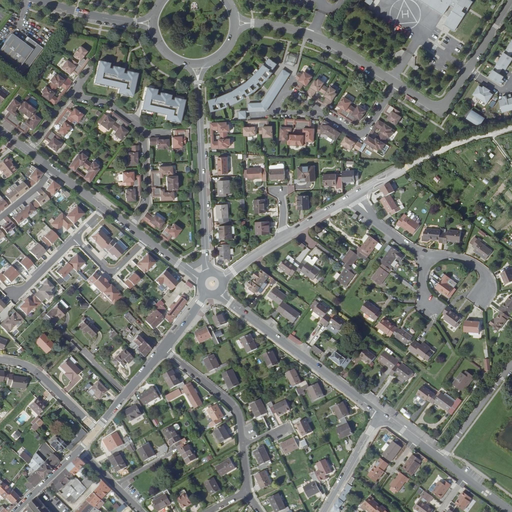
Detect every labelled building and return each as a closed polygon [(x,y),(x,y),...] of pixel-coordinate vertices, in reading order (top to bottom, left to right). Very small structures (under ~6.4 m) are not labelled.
[(452,30),(471,0),(419,0),(440,13),(447,2),(452,5),(446,15),(445,15),(440,23),(452,30)] [(27,40),(25,38),(15,29),(0,48),(0,55),(18,69),(22,63),(28,67),(45,45),(32,34),(27,40)] [(80,46),(73,55),(79,60),(77,63),(83,67),(87,61),(85,60),(82,57),(86,50),(80,46)] [(511,53),(507,50),(496,67),(502,71),(504,68),(507,70),(511,62),(511,57),(511,55),(511,53)] [(286,53),(284,63),(294,65),(296,56),(286,53)] [(270,58),(265,64),(272,69),(273,68),(274,69),(278,64),(270,58)] [(78,73),(83,67),(77,63),(72,59),(69,62),(66,59),(61,67),(69,73),(71,70),(73,68),(78,73)] [(98,60),(94,82),(118,88),(117,92),(132,96),(137,73),(127,71),(126,70),(125,73),(122,72),(123,70),(112,67),(111,68),(108,68),(109,63),(98,60)] [(268,78),(269,77),(273,72),(271,71),(272,69),(265,64),(264,66),(263,66),(259,70),(268,78)] [(261,101),(248,102),(248,109),(248,112),(266,111),(291,73),(283,68),(261,101)] [(255,75),(254,77),(259,82),(260,81),(262,84),(268,78),(259,70),(255,74),(255,75)] [(494,70),(490,77),(494,80),(503,85),(504,82),(502,81),(503,80),(505,77),(500,74),(494,70)] [(299,72),(292,84),(298,87),(302,82),(303,83),(307,85),(313,76),(305,71),(302,74),(299,72)] [(49,84),(55,88),(57,85),(58,86),(60,84),(61,83),(63,84),(61,86),(64,88),(66,89),(70,84),(57,74),(56,76),(53,75),(49,80),(52,81),(49,84)] [(251,78),(247,82),(254,91),(260,86),(257,83),(259,82),(254,77),(252,78),(251,78)] [(322,92),(326,86),(323,84),(324,82),(318,78),(317,80),(315,79),(307,93),(312,96),(313,95),(315,92),(313,91),(315,89),(316,90),(318,91),(319,90),(322,92)] [(243,86),(241,87),(244,93),(246,92),(248,95),(254,91),(247,82),(242,85),(243,86)] [(55,88),(49,84),(47,87),(45,86),(41,91),(43,93),(42,94),(55,104),(59,99),(57,98),(54,96),(53,97),(51,96),(52,94),(54,92),(52,91),(55,88)] [(326,86),(322,92),(325,94),(325,95),(327,96),(328,98),(327,99),(325,98),(323,101),(322,103),(328,107),(337,93),(335,92),(336,89),(331,86),(329,88),(326,86)] [(483,87),(481,86),(475,95),(488,103),(494,94),(491,92),(492,91),(485,86),(484,88),(483,87)] [(156,89),(146,87),(143,101),(141,109),(165,114),(164,119),(179,122),(184,99),(173,97),(173,100),(169,99),(170,96),(159,94),(159,95),(155,94),(156,89)] [(238,88),(233,91),(239,101),(245,97),(243,94),(244,93),(241,87),(239,88),(238,88)] [(228,94),(226,95),(229,102),(230,101),(231,104),(239,101),(233,91),(228,93),(228,94)] [(223,95),(218,97),(221,109),(228,105),(227,103),(229,102),(226,95),(224,96),(223,95)] [(505,100),(502,101),(506,113),(511,111),(511,95),(506,97),(507,99),(505,100)] [(340,114),(346,118),(353,107),(350,105),(352,101),(344,96),(338,105),(341,107),(343,108),(340,114)] [(212,99),(210,100),(211,107),(213,107),(214,110),(221,109),(218,97),(212,98),(212,99)] [(11,121),(15,116),(14,115),(16,112),(14,111),(16,107),(19,103),(13,98),(6,109),(9,111),(10,112),(6,117),(11,121)] [(16,107),(18,109),(24,101),(22,99),(19,103),(16,107)] [(35,109),(24,101),(18,109),(29,117),(35,109)] [(400,111),(388,104),(385,110),(390,113),(389,116),(387,118),(395,123),(400,116),(398,114),(400,111)] [(353,107),(346,118),(351,122),(355,116),(357,117),(360,119),(366,110),(358,105),(356,109),(353,107)] [(70,112),(65,108),(61,114),(66,118),(72,122),(74,119),(77,121),(82,114),(74,108),(72,110),(70,112)] [(37,110),(35,109),(29,117),(31,118),(34,114),(37,110)] [(238,118),(247,118),(246,112),(246,109),(238,110),(238,118)] [(472,109),(467,118),(480,126),(485,118),(472,109)] [(113,128),(121,117),(115,113),(111,119),(109,117),(106,115),(100,123),(107,129),(110,126),(113,128)] [(34,114),(31,118),(28,121),(26,120),(24,122),(23,121),(21,124),(19,127),(18,128),(23,132),(24,131),(28,125),(29,126),(32,129),(40,118),(34,114)] [(66,118),(61,114),(56,120),(58,122),(62,124),(57,130),(64,135),(71,126),(64,121),(66,118)] [(15,116),(11,121),(10,122),(16,126),(16,125),(19,122),(21,119),(15,116)] [(126,122),(121,117),(113,128),(116,130),(113,133),(121,139),(127,131),(124,128),(122,127),(126,122)] [(287,139),(288,139),(288,134),(288,130),(291,130),(292,127),(293,127),(293,124),(294,120),(294,119),(287,118),(287,120),(287,127),(285,127),(281,126),(280,139),(287,139)] [(244,135),(256,134),(255,126),(259,126),(259,119),(252,120),(252,122),(252,126),(244,127),(244,135)] [(266,119),(259,119),(259,126),(260,133),(263,133),(263,137),(273,136),(272,125),(269,126),(266,126),(266,119)] [(303,121),(302,128),(304,128),(303,131),(307,131),(306,135),(306,141),(314,141),(314,128),(310,128),(309,128),(309,121),(309,119),(303,119),(303,121)] [(379,135),(385,139),(387,135),(389,137),(393,131),(391,130),(392,128),(378,119),(375,125),(376,126),(379,128),(381,126),(383,127),(381,129),(380,131),(382,132),(379,135)] [(322,126),(328,130),(326,133),(336,139),(341,132),(337,130),(331,126),(332,124),(326,120),(322,126)] [(220,135),(227,134),(227,130),(230,130),(229,123),(227,123),(226,121),(210,122),(211,129),(213,129),(216,129),(216,127),(218,126),(219,129),(219,131),(220,131),(220,135)] [(60,138),(49,129),(45,135),(50,139),(49,141),(47,144),(54,150),(60,142),(58,141),(60,138)] [(181,143),(185,142),(184,129),(177,129),(177,136),(176,136),(172,136),(172,147),(181,146),(181,143)] [(227,134),(220,135),(221,138),(219,138),(219,141),(219,143),(217,143),(217,141),(213,141),(211,141),(212,148),(228,147),(227,145),(230,144),(230,138),(227,138),(227,134)] [(304,135),(291,134),(290,144),(303,145),(304,135)] [(385,139),(379,135),(377,138),(376,137),(375,139),(374,141),(372,140),(373,138),(370,136),(368,135),(365,141),(378,150),(379,147),(382,149),(385,143),(383,142),(385,139)] [(355,142),(346,136),(341,143),(351,149),(353,146),(359,150),(363,144),(356,140),(355,142)] [(156,139),(156,137),(149,137),(149,144),(156,144),(157,147),(169,147),(168,138),(164,139),(156,139)] [(138,152),(138,144),(131,144),(132,152),(128,152),(129,164),(137,163),(137,159),(136,152),(138,152)] [(84,166),(88,160),(85,158),(87,156),(81,152),(80,154),(78,153),(68,165),(74,170),(75,168),(77,165),(75,164),(77,162),(78,163),(80,165),(81,163),(84,166)] [(219,154),(220,170),(229,169),(229,154),(219,154)] [(9,161),(5,156),(0,159),(0,179),(1,179),(2,179),(3,179),(15,169),(9,161)] [(88,160),(84,166),(87,168),(86,169),(88,171),(90,172),(88,174),(87,173),(85,175),(83,177),(89,181),(98,168),(96,167),(98,164),(93,160),(91,163),(88,160)] [(31,165),(29,168),(33,171),(29,176),(30,177),(36,181),(42,173),(31,165)] [(262,165),(247,165),(247,174),(247,175),(262,175),(262,177),(266,177),(266,167),(266,165),(262,165)] [(314,165),(299,165),(299,174),(306,174),(306,178),(314,177),(314,165)] [(153,179),(160,178),(160,177),(163,177),(162,174),(166,173),(172,173),(172,166),(159,166),(159,170),(159,172),(152,172),(150,172),(151,179),(153,179)] [(284,166),(270,166),(270,176),(284,175),(284,166)] [(354,169),(342,170),(342,180),(354,180),(354,178),(358,178),(357,171),(354,171),(354,169)] [(133,184),(140,184),(140,177),(133,177),(133,175),(133,171),(123,172),(124,181),(126,181),(127,185),(133,184)] [(323,174),(324,184),(336,183),(336,173),(323,174)] [(166,176),(167,189),(177,189),(177,175),(166,176)] [(221,193),(229,192),(230,192),(229,177),(220,177),(220,193),(221,193)] [(49,178),(46,181),(49,184),(45,189),(47,190),(52,194),(53,195),(60,186),(49,178)] [(14,182),(11,184),(19,194),(28,187),(24,182),(23,180),(17,185),(14,182)] [(19,194),(11,184),(8,187),(11,190),(5,194),(7,196),(11,201),(19,194)] [(140,191),(140,184),(133,184),(133,188),(125,188),(126,200),(134,200),(134,192),(138,191),(140,191)] [(40,187),(37,190),(39,193),(34,198),(35,199),(39,204),(40,205),(49,198),(48,197),(44,193),(40,187)] [(173,192),(173,191),(167,192),(163,192),(163,189),(160,189),(160,187),(157,187),(153,188),(151,188),(151,194),(153,194),(160,194),(160,196),(160,200),(173,199),(173,192)] [(302,207),(308,207),(308,193),(297,193),(297,205),(301,205),(302,207)] [(390,194),(381,199),(389,213),(390,212),(392,215),(401,210),(400,206),(398,207),(390,194)] [(255,197),(255,211),(265,210),(265,197),(255,197)] [(18,205),(26,216),(35,209),(34,208),(30,203),(29,202),(24,206),(21,203),(18,205)] [(229,203),(217,203),(217,215),(220,215),(220,219),(229,218),(229,203)] [(77,204),(66,215),(73,222),(84,212),(77,204)] [(26,216),(18,205),(14,208),(17,212),(11,216),(13,217),(17,222),(17,223),(26,216)] [(67,229),(73,222),(66,215),(62,211),(51,223),(57,229),(62,224),(67,229)] [(146,212),(142,217),(144,219),(148,222),(149,220),(155,225),(159,227),(163,220),(154,214),(152,216),(146,212)] [(6,215),(3,217),(5,221),(0,225),(1,226),(5,231),(6,232),(15,225),(14,224),(10,219),(6,215)] [(403,216),(396,224),(399,226),(400,226),(401,225),(407,229),(413,234),(419,225),(411,219),(407,216),(405,218),(403,216)] [(257,219),(257,231),(269,230),(269,219),(257,219)] [(171,226),(168,223),(160,234),(166,239),(170,233),(172,234),(175,237),(181,228),(173,222),(171,226)] [(220,223),(220,236),(231,236),(231,223),(220,223)] [(51,228),(41,238),(48,245),(58,235),(51,228)] [(104,246),(111,240),(99,228),(91,236),(95,240),(96,239),(100,244),(103,247),(104,246)] [(443,244),(444,234),(440,234),(440,232),(429,231),(425,231),(425,233),(424,233),(424,237),(423,237),(422,242),(428,243),(428,240),(440,241),(439,244),(443,244)] [(447,235),(444,234),(443,244),(447,245),(447,242),(459,243),(460,232),(448,231),(447,235)] [(360,247),(358,250),(365,255),(368,258),(376,247),(379,243),(371,236),(362,248),(360,247)] [(95,240),(103,248),(103,247),(100,244),(96,239),(95,240)] [(111,240),(104,246),(111,253),(111,252),(113,254),(116,258),(124,251),(112,239),(111,240)] [(476,240),(472,246),(471,247),(474,249),(472,251),(484,260),(491,252),(479,242),(480,241),(477,239),(476,240)] [(29,250),(37,258),(45,250),(37,241),(29,250)] [(230,241),(219,241),(220,255),(225,255),(230,255),(230,241)] [(391,266),(397,258),(400,261),(404,255),(393,247),(383,260),(380,258),(378,260),(379,261),(384,265),(389,268),(391,266)] [(352,250),(343,261),(346,264),(352,268),(360,257),(362,258),(365,255),(358,250),(355,253),(352,250)] [(67,261),(75,270),(84,261),(76,253),(73,256),(71,259),(70,258),(67,261)] [(147,253),(136,264),(144,272),(155,261),(147,253)] [(25,255),(19,261),(16,258),(12,263),(18,269),(21,266),(22,266),(23,266),(26,268),(32,262),(25,255)] [(291,275),(293,277),(296,272),(299,269),(296,266),(296,267),(292,264),(286,260),(279,268),(289,276),(291,275)] [(60,265),(55,270),(62,277),(67,272),(70,276),(76,270),(75,270),(67,261),(62,266),(61,267),(60,265)] [(299,269),(296,272),(299,275),(302,272),(314,281),(320,272),(313,267),(308,264),(308,263),(306,266),(303,264),(299,269)] [(9,281),(18,272),(10,264),(1,272),(0,271),(0,280),(1,281),(5,277),(9,281)] [(352,268),(346,264),(344,267),(346,269),(338,280),(346,286),(355,275),(353,273),(355,270),(352,268)] [(382,286),(393,271),(391,270),(389,268),(384,265),(373,279),(376,281),(379,284),(382,286)] [(511,274),(509,269),(500,274),(505,285),(511,280),(511,274)] [(270,276),(262,270),(253,282),(252,282),(251,282),(249,285),(249,287),(251,288),(251,289),(250,290),(253,292),(255,292),(256,293),(260,288),(261,288),(266,292),(272,284),(275,280),(270,276)] [(87,278),(102,291),(102,290),(109,284),(106,281),(103,278),(100,275),(99,275),(94,271),(87,278)] [(163,271),(154,280),(159,284),(164,289),(167,286),(170,289),(177,282),(169,274),(168,275),(163,271)] [(123,282),(129,288),(139,278),(133,272),(123,282)] [(441,292),(443,293),(448,297),(454,289),(447,284),(451,279),(446,275),(442,280),(436,289),(440,293),(441,292)] [(33,293),(40,301),(44,296),(47,299),(51,294),(49,292),(51,290),(49,288),(53,285),(46,278),(41,282),(42,282),(43,284),(38,289),(33,293)] [(109,284),(102,290),(114,303),(122,295),(115,288),(115,289),(113,287),(113,286),(110,283),(109,284)] [(280,312),(287,304),(283,302),(287,297),(275,287),(268,296),(280,305),(277,310),(280,312)] [(40,301),(33,293),(28,298),(26,296),(23,300),(18,306),(25,313),(32,305),(34,307),(40,301)] [(169,306),(171,308),(165,316),(171,320),(187,301),(186,299),(187,297),(183,294),(175,304),(173,302),(169,306)] [(502,306),(499,309),(501,311),(507,315),(509,312),(511,313),(511,312),(511,297),(509,302),(508,301),(503,307),(502,306)] [(56,317),(57,315),(60,318),(67,311),(58,302),(51,309),(46,314),(50,318),(54,315),(56,317)] [(321,323),(324,325),(331,316),(328,314),(331,310),(321,303),(315,311),(324,318),(321,323)] [(377,321),(382,314),(379,311),(380,310),(376,307),(374,309),(367,303),(366,304),(362,310),(377,321)] [(301,315),(287,304),(280,312),(294,323),(301,315)] [(444,320),(455,328),(461,321),(454,315),(455,315),(451,311),(452,310),(449,307),(443,314),(446,317),(444,320)] [(154,328),(165,318),(156,309),(145,320),(154,328)] [(5,318),(0,322),(0,324),(6,331),(18,319),(19,321),(22,318),(14,310),(9,315),(6,318),(5,318)] [(499,331),(509,317),(507,315),(501,311),(499,314),(500,315),(497,319),(495,321),(494,321),(493,320),(490,324),(492,326),(499,331)] [(223,313),(215,317),(219,327),(228,323),(223,313)] [(126,318),(131,324),(135,319),(130,314),(126,318)] [(331,316),(324,325),(327,327),(330,323),(340,331),(346,322),(337,315),(334,318),(331,316)] [(378,327),(391,337),(394,334),(397,329),(384,318),(378,327)] [(82,329),(86,332),(91,338),(98,331),(89,322),(88,323),(84,319),(77,326),(81,330),(82,329)] [(480,324),(465,322),(464,333),(479,334),(480,324)] [(217,345),(220,343),(212,326),(209,328),(209,327),(196,332),(198,337),(200,340),(201,342),(213,336),(217,345)] [(402,329),(399,327),(397,329),(394,334),(408,345),(410,342),(411,339),(414,336),(403,328),(402,329)] [(404,327),(403,328),(414,336),(415,335),(404,327)] [(111,339),(117,335),(114,331),(108,335),(111,339)] [(35,341),(46,353),(54,345),(42,333),(35,341)] [(251,334),(242,338),(249,353),(258,349),(251,334)] [(287,338),(300,345),(302,341),(289,334),(287,338)] [(128,344),(140,358),(150,348),(138,335),(128,344)] [(422,346),(415,341),(410,348),(413,350),(412,352),(417,356),(418,354),(425,359),(426,358),(429,361),(433,356),(436,353),(431,349),(424,343),(422,346)] [(313,348),(312,349),(320,354),(322,351),(315,345),(313,348)] [(124,348),(114,358),(122,366),(126,362),(127,363),(133,357),(124,348)] [(364,360),(371,365),(376,358),(369,352),(366,349),(361,356),(364,359),(364,360)] [(273,351),(264,355),(270,368),(279,364),(273,351)] [(398,363),(399,362),(385,351),(379,360),(393,370),(396,365),(398,363)] [(332,358),(346,369),(350,364),(345,361),(347,359),(337,352),(332,358)] [(217,368),(218,371),(230,366),(228,362),(220,366),(215,354),(205,359),(211,371),(217,368)] [(67,358),(59,366),(65,372),(64,373),(71,380),(80,371),(67,358)] [(393,370),(390,374),(393,376),(396,373),(407,381),(409,378),(413,373),(413,372),(402,364),(401,365),(399,368),(396,365),(393,370)] [(303,387),(308,384),(306,381),(303,383),(296,369),(288,373),(294,387),(301,384),(303,387)] [(179,388),(185,385),(183,382),(181,383),(175,375),(172,370),(164,375),(171,388),(177,386),(179,389),(179,388)] [(231,370),(222,375),(229,389),(239,385),(231,370)] [(453,384),(464,392),(475,377),(467,371),(465,375),(462,373),(453,384)] [(12,373),(7,372),(7,379),(6,383),(11,383),(10,385),(25,387),(26,376),(12,374),(12,373)] [(93,393),(98,398),(106,390),(98,381),(91,388),(89,389),(93,393)] [(185,393),(192,405),(200,400),(192,386),(190,382),(185,385),(179,388),(179,389),(173,392),(175,395),(181,392),(184,390),(185,393)] [(310,388),(308,384),(303,387),(304,390),(309,388),(316,400),(325,396),(319,383),(310,388)] [(154,387),(140,395),(145,404),(159,396),(154,387)] [(427,406),(434,397),(421,388),(414,398),(423,405),(425,404),(427,406)] [(38,395),(30,403),(39,412),(47,404),(38,395)] [(436,399),(434,397),(427,406),(430,408),(433,404),(447,414),(453,405),(440,395),(436,399)] [(269,403),(268,402),(264,404),(261,399),(251,403),(258,417),(268,413),(269,416),(274,414),(269,403)] [(138,407),(142,406),(138,400),(135,401),(136,404),(126,411),(131,420),(141,413),(138,407)] [(200,400),(192,405),(194,409),(202,404),(200,400)] [(272,401),(269,403),(274,414),(274,415),(278,413),(279,416),(291,410),(286,400),(274,406),(272,401)] [(342,424),(347,421),(345,418),(350,415),(344,403),(334,407),(340,420),(342,424)] [(211,428),(222,422),(220,419),(223,417),(217,405),(208,410),(214,422),(209,425),(211,428)] [(133,425),(144,419),(142,415),(131,421),(133,425)] [(43,422),(39,418),(32,425),(36,429),(43,422)] [(307,419),(298,424),(304,436),(313,432),(307,419)] [(353,434),(347,421),(342,424),(344,427),(337,430),(342,439),(353,434)] [(177,447),(183,444),(181,441),(181,440),(173,426),(170,428),(170,429),(166,432),(171,441),(170,442),(172,445),(175,444),(177,447)] [(222,426),(214,431),(220,444),(229,439),(222,426)] [(10,435),(15,440),(21,434),(16,429),(10,435)] [(128,446),(131,444),(134,442),(130,436),(127,437),(129,441),(124,443),(117,431),(105,438),(111,450),(112,450),(114,454),(119,451),(128,446)] [(301,442),(299,436),(281,444),(286,454),(300,447),(300,448),(304,447),(301,442)] [(65,446),(57,437),(50,445),(56,451),(58,449),(59,451),(65,446)] [(70,451),(78,443),(74,439),(67,447),(70,451)] [(391,440),(380,454),(389,460),(400,447),(391,440)] [(131,444),(134,451),(139,449),(135,442),(134,442),(131,444)] [(148,443),(139,449),(146,461),(155,456),(148,443)] [(177,447),(176,447),(178,450),(179,450),(181,454),(182,454),(187,463),(192,460),(193,461),(196,459),(188,445),(184,447),(183,444),(177,447)] [(267,467),(272,464),(264,447),(254,451),(261,465),(258,467),(260,470),(267,467)] [(22,451),(18,455),(24,461),(28,457),(22,451)] [(114,454),(109,456),(118,471),(127,466),(119,451),(114,454)] [(44,461),(35,452),(31,458),(28,463),(35,470),(26,478),(27,479),(34,486),(48,472),(60,461),(53,453),(44,461)] [(410,457),(402,468),(409,474),(417,463),(419,460),(411,454),(409,457),(410,457)] [(24,461),(18,455),(15,459),(22,466),(25,462),(24,461)] [(83,466),(86,463),(79,456),(73,461),(74,462),(84,472),(86,469),(83,466)] [(387,463),(379,457),(377,460),(385,466),(387,463)] [(401,467),(402,468),(410,457),(409,457),(401,467)] [(318,476),(320,482),(325,480),(328,479),(326,475),(333,472),(327,458),(317,463),(320,469),(315,471),(318,476)] [(220,474),(221,477),(236,469),(231,460),(217,468),(220,474)] [(385,466),(377,460),(366,474),(374,480),(376,477),(377,478),(383,470),(382,470),(385,466)] [(87,489),(93,482),(90,479),(84,472),(74,462),(67,468),(74,475),(79,471),(82,474),(78,478),(82,482),(82,483),(87,489)] [(417,463),(409,474),(410,475),(419,464),(417,463)] [(74,475),(67,468),(58,477),(54,481),(59,490),(67,483),(69,485),(72,483),(69,480),(74,475)] [(266,471),(256,476),(262,488),(272,484),(266,471)] [(405,482),(408,478),(399,472),(394,479),(389,485),(391,486),(395,489),(396,490),(404,481),(405,482)] [(320,491),(319,487),(317,484),(320,482),(318,476),(314,478),(316,481),(303,487),(308,497),(320,491)] [(82,482),(78,478),(72,485),(63,494),(71,502),(75,502),(87,489),(82,483),(82,482)] [(439,480),(431,490),(438,496),(446,485),(448,486),(450,483),(444,478),(442,481),(439,480)] [(30,490),(34,486),(27,479),(23,483),(30,490)] [(211,495),(220,490),(214,479),(205,484),(211,495)] [(430,490),(431,490),(439,480),(438,479),(430,490)] [(11,491),(6,497),(12,503),(18,497),(19,499),(21,498),(19,496),(14,490),(16,487),(16,486),(18,484),(17,483),(18,482),(16,480),(9,490),(11,491)] [(100,486),(88,500),(96,507),(110,491),(101,483),(99,485),(100,486)] [(335,511),(339,508),(338,508),(337,507),(342,501),(341,501),(346,494),(345,493),(347,490),(350,486),(345,483),(342,489),(337,497),(327,511),(335,511)] [(446,485),(438,496),(439,497),(448,486),(446,485)] [(8,488),(6,486),(0,492),(0,495),(3,499),(6,497),(11,491),(9,490),(8,488)] [(169,494),(167,490),(164,492),(165,494),(153,501),(157,510),(162,507),(164,510),(169,508),(167,505),(174,502),(172,498),(169,494)] [(421,497),(413,507),(419,511),(429,511),(432,509),(425,503),(427,501),(428,501),(432,496),(423,490),(419,495),(420,496),(421,497)] [(460,494),(458,497),(453,503),(462,509),(468,501),(467,500),(469,497),(461,490),(459,493),(460,494)] [(361,502),(365,506),(366,505),(370,508),(373,511),(374,510),(376,511),(378,511),(384,505),(381,502),(380,503),(373,497),(374,496),(370,493),(361,502)] [(181,498),(178,499),(183,508),(192,504),(187,494),(181,498)] [(287,511),(291,510),(289,507),(286,508),(279,494),(270,498),(276,511),(278,511),(279,511),(287,511)] [(38,495),(30,503),(36,511),(37,511),(51,511),(49,509),(38,495)] [(412,506),(413,507),(421,497),(420,496),(412,506)] [(18,497),(12,503),(5,509),(8,511),(19,499),(18,497)] [(91,511),(96,507),(88,500),(77,511),(91,511)]
